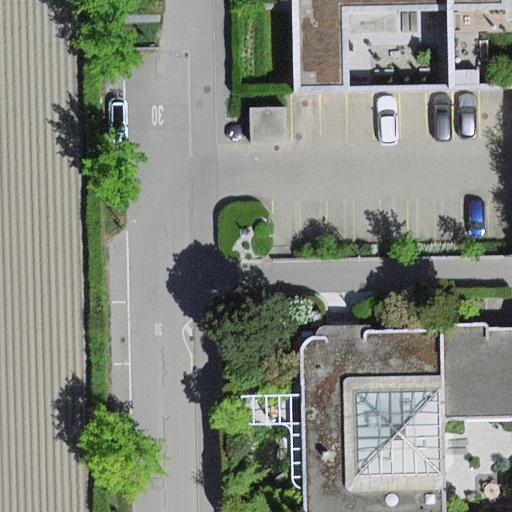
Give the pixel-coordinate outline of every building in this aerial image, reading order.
[(297,0),(299,88),(353,87),(352,14),(448,12),(447,0),(297,0)] [(511,0),(447,0),(448,12),(503,10),(503,0),(511,0)] [(285,108),(250,109),(252,146),(286,144),(285,108)] [(511,329),(487,330),(487,326),(484,324),(444,325),(441,327),(441,332),(442,419),(511,418),(511,329)] [(302,349),(304,511),(441,511),(442,419),(441,332),(368,333),(366,335),(366,344),(347,345),(330,345),(329,341),(324,338),(316,338),(311,339),(302,349)]
